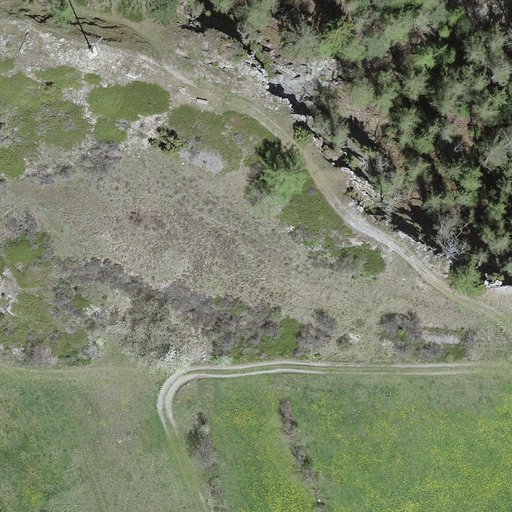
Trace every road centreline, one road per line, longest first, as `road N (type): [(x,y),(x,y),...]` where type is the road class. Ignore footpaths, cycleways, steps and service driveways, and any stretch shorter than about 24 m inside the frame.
road 1 (track): [(511,379),(257,370),(196,371),(165,384)]
road 2 (track): [(165,384),(168,428),(208,511)]
